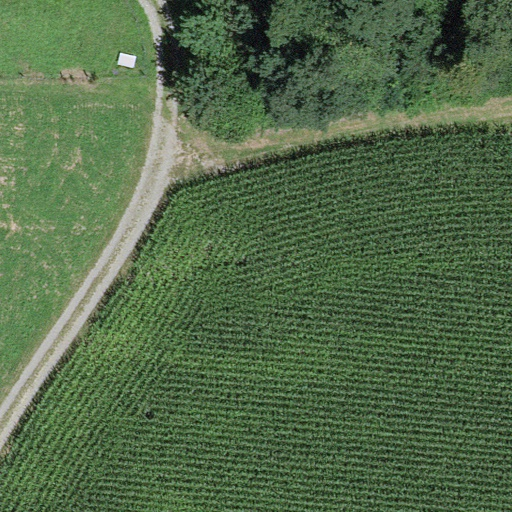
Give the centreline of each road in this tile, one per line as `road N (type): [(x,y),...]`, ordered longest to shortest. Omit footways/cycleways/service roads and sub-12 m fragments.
road 1 (track): [(0,418),(66,323),(158,159),(166,39),(152,0)]
road 2 (track): [(511,83),(159,145)]
